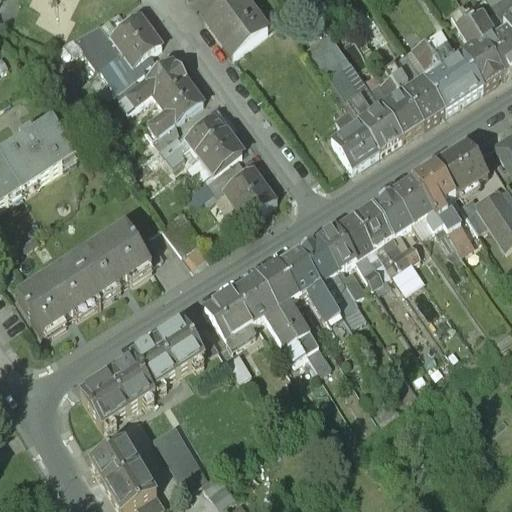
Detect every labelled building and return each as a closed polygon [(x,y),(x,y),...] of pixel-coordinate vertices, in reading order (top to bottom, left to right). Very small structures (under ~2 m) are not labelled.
[(235,0),(227,6),(204,24),(232,62),(267,36),(240,0),(235,0)] [(479,44),(460,13),(449,21),(467,51),(479,44)] [(511,21),(502,28),(505,33),(511,44),(511,21)] [(124,27),(108,39),(123,58),(151,37),(140,22),(128,31),(124,27)] [(98,32),(80,45),(87,55),(106,42),(98,32)] [(438,32),(423,43),(435,60),(450,50),(438,32)] [(511,44),(505,33),(482,47),(502,80),(511,73),(511,44)] [(151,37),(123,58),(133,72),(137,69),(140,73),(150,65),(147,62),(162,51),(151,37)] [(461,60),(451,67),(447,60),(439,65),(435,60),(423,43),(402,57),(421,85),(442,116),(443,117),(482,92),(461,60)] [(467,51),(459,56),(461,60),(482,92),(502,80),(482,47),(479,44),(467,51)] [(105,56),(94,64),(101,74),(113,66),(105,56)] [(406,84),(392,64),(382,70),(389,81),(401,98),(407,93),(405,90),(406,84)] [(113,66),(101,74),(108,83),(119,75),(113,66)] [(175,67),(145,88),(153,99),(160,108),(189,87),(175,67)] [(356,76),(334,90),(347,110),(360,101),(369,95),(356,76)] [(389,81),(380,87),(387,97),(393,97),(396,101),(401,98),(389,81)] [(407,93),(401,98),(422,128),(442,116),(421,85),(407,93)] [(189,87),(160,108),(166,117),(174,128),(204,106),(189,87)] [(145,88),(123,104),(132,115),(153,99),(145,88)] [(396,101),(380,111),(401,141),(422,128),(401,98),(396,101)] [(360,101),(347,110),(358,125),(371,116),(360,101)] [(371,116),(358,125),(359,126),(379,156),(401,141),(380,111),(371,116)] [(166,117),(145,132),(153,144),(174,128),(166,117)] [(216,123),(202,133),(200,129),(190,137),(192,141),(187,144),(191,150),(198,159),(227,138),(216,123)] [(359,126),(331,144),(351,174),(379,156),(359,126)] [(53,127),(32,141),(30,137),(19,144),(22,147),(0,160),(0,162),(23,199),(76,165),(53,127)] [(511,135),(492,148),(504,167),(506,165),(511,175),(511,135)] [(227,138),(198,159),(211,177),(213,179),(237,162),(242,158),(242,157),(246,154),(243,150),(239,153),(227,138)] [(187,144),(166,161),(173,170),(184,162),(183,156),(191,150),(187,144)] [(466,147),(433,169),(455,201),(488,180),(466,147)] [(0,212),(23,199),(0,162),(0,212)] [(211,177),(183,197),(191,208),(204,199),(244,170),(237,162),(213,179),(211,177)] [(443,208),(455,201),(433,169),(412,182),(432,213),(434,215),(443,208)] [(244,170),(204,199),(209,206),(217,201),(217,202),(225,196),(225,195),(249,178),(244,170)] [(249,178),(225,195),(225,196),(236,211),(266,190),(255,174),(249,178)] [(412,182),(390,196),(411,227),(427,217),(432,213),(412,182)] [(266,190),(236,211),(247,226),(253,222),(256,227),(267,219),(263,215),(277,205),(266,190)] [(390,196),(372,208),(392,239),(411,227),(390,196)] [(477,210),(471,203),(460,210),(477,235),(488,228),(504,254),(511,248),(511,217),(498,196),(477,210)] [(392,239),(372,208),(354,219),(373,251),(392,239)] [(447,214),(443,208),(434,215),(443,230),(459,253),(473,244),(451,211),(447,214)] [(434,215),(432,213),(427,217),(428,220),(426,221),(426,225),(433,237),(443,230),(434,215)] [(373,251),(354,219),(335,231),(355,263),(373,251)] [(355,263),(335,231),(317,243),(337,274),(355,263)] [(126,233),(72,267),(95,305),(117,291),(118,292),(129,286),(128,284),(150,270),(126,233)] [(317,243),(298,254),(318,286),(319,285),(337,274),(317,243)] [(420,260),(412,248),(402,255),(409,267),(420,260)] [(318,286),(298,254),(277,268),(297,300),(309,293),(312,298),(311,303),(338,347),(352,338),(319,285),(318,286)] [(409,267),(402,255),(392,261),(400,273),(409,267)] [(72,267),(17,301),(41,339),(63,325),(64,326),(74,320),(73,318),(95,305),(72,267)] [(277,268),(256,280),(306,360),(318,352),(294,313),(287,312),(285,308),(297,300),(277,268)] [(375,272),(365,278),(373,290),(383,284),(375,272)] [(306,360),(256,280),(236,293),(256,325),(264,321),(293,367),(306,360)] [(364,295),(356,283),(346,289),(354,302),(364,295)] [(346,289),(336,296),(344,308),(354,302),(346,289)] [(236,293),(204,312),(225,345),(256,325),(236,293)] [(183,326),(129,360),(133,366),(79,399),(101,433),(155,399),(152,393),(204,360),(192,341),(183,326)] [(205,333),(192,341),(204,360),(217,351),(205,333)] [(238,357),(226,365),(238,385),(250,377),(238,357)] [(208,486),(174,430),(154,442),(189,499),(208,486)] [(139,511),(156,502),(123,448),(89,469),(114,511),(139,511)] [(161,511),(156,502),(139,511),(161,511)]
